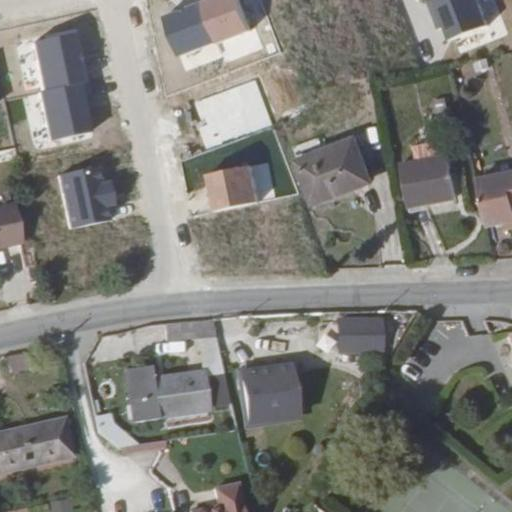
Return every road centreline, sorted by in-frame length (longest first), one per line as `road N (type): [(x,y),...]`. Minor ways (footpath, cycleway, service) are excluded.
road 1 (tertiary): [(511,280),(172,301)]
road 2 (residential): [(172,301),(110,0)]
road 3 (unknown): [(63,318),(98,459),(125,488),(163,502)]
road 4 (unknown): [(401,285),(364,101)]
road 5 (tertiary): [(172,301),(0,328)]
